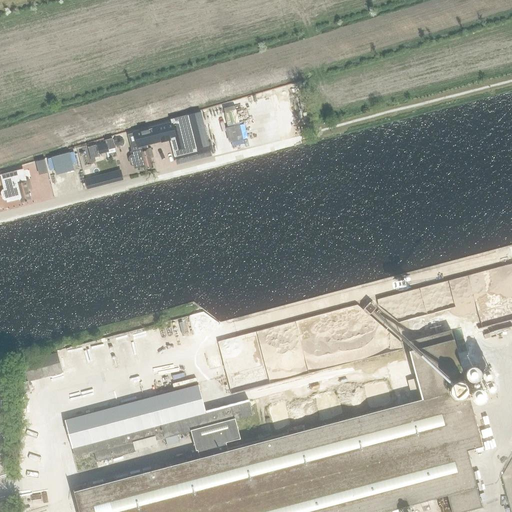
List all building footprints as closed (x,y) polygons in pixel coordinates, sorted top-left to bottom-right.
[(134,134),(128,135),(131,145),(137,143),(138,147),(139,147),(140,150),(133,152),(131,152),(132,156),(130,157),(129,158),(131,165),(132,166),(134,165),(135,168),(144,166),(145,170),(152,168),(150,158),(153,158),(151,148),(147,149),(146,145),(161,141),(162,142),(170,140),(173,152),(174,151),(176,162),(176,163),(177,165),(180,164),(180,163),(198,159),(187,116),(171,120),(172,124),(134,133),(134,134)] [(116,138),(114,141),(115,142),(116,145),(119,147),(122,146),(123,143),(123,140),(120,138),(117,139),(116,138)] [(106,144),(90,148),(92,157),(99,156),(98,154),(102,153),(106,152),(108,151),(108,149),(114,147),(112,139),(105,141),(106,144)] [(45,160),(37,162),(39,170),(47,167),(45,160)] [(3,191),(2,193),(3,199),(5,200),(7,199),(8,202),(21,198),(22,203),(30,201),(28,191),(31,190),(28,180),(25,181),(23,171),(3,176),(6,186),(4,187),(5,191),(3,191)] [(120,171),(101,177),(103,184),(122,179),(120,171)] [(504,323),(511,322),(511,267),(471,270),(472,305),(480,305),(481,324),(491,323),(491,330),(505,329),(504,323)] [(384,511),(448,495),(451,511),(464,511),(482,507),(467,451),(482,447),(465,381),(470,379),(468,372),(463,374),(452,330),(408,342),(418,378),(424,398),(413,401),(228,450),(226,441),(241,438),(236,418),(253,414),(249,398),(205,410),(199,386),(80,417),(66,421),(76,458),(80,457),(95,453),(97,462),(135,452),(133,443),(155,437),(156,441),(164,439),(167,446),(179,443),(177,435),(190,432),(195,451),(197,450),(199,458),(80,488),(73,490),(79,511),(384,511)] [(64,372),(59,353),(25,362),(26,367),(15,370),(12,370),(15,381),(16,384),(28,381),(30,381),(64,372)] [(413,401),(424,398),(418,378),(407,381),(413,401)] [(241,400),(250,398),(249,391),(240,393),(241,400)]
